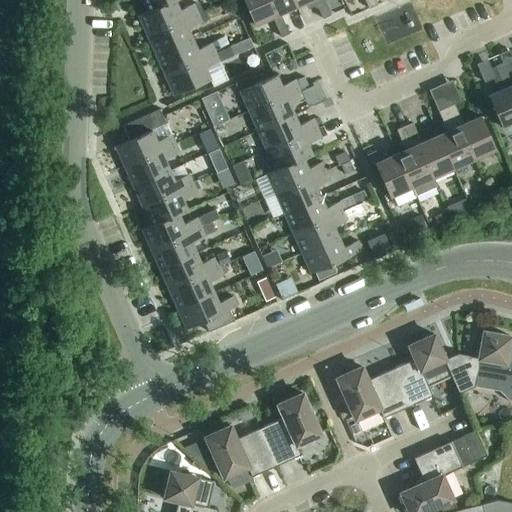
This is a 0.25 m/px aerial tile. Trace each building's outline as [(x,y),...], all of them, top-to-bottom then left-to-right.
[(137,16),(147,37),(198,14),(194,4),(179,11),(174,1),(174,0),(146,13),(146,12),(137,16)] [(140,0),(146,12),(146,13),(174,0),(174,1),(176,0),(140,0)] [(272,18),(276,28),(284,24),(280,14),(276,16),(268,0),(242,0),(254,26),(272,18)] [(293,0),(268,0),(276,16),(280,14),(297,7),(293,0)] [(293,0),(297,7),(304,3),(305,5),(318,10),(326,7),(323,0),(293,0)] [(373,0),(364,0),(368,9),(377,6),(373,0)] [(326,7),(318,10),(322,20),(330,16),(326,7)] [(205,11),(198,14),(202,23),(209,20),(205,11)] [(147,37),(155,56),(192,40),(187,30),(202,23),(198,14),(147,37)] [(284,24),(276,28),(280,38),(289,34),(284,24)] [(221,39),(211,44),(215,52),(225,47),(221,39)] [(249,39),(237,45),(240,53),(253,47),(249,39)] [(155,56),(164,76),(215,53),(215,52),(211,44),(197,50),(192,40),(155,56)] [(229,47),(215,53),(220,62),(233,56),(229,47)] [(215,53),(164,76),(173,96),(210,80),(205,69),(220,62),(215,53)] [(494,67),(499,78),(507,75),(502,64),(494,67)] [(499,78),(504,89),(508,87),(511,96),(511,85),(511,86),(507,75),(499,78)] [(239,92),(248,112),(299,89),(295,80),(281,86),(276,76),(239,92)] [(306,87),(302,77),(295,80),(299,89),(306,87)] [(452,77),(429,88),(439,109),(462,98),(452,77)] [(511,96),(508,87),(504,89),(488,96),(502,128),(511,123),(511,96)] [(248,112),(257,132),(294,116),(289,105),(304,99),(299,89),(248,112)] [(225,123),(213,96),(203,100),(214,128),(225,123)] [(445,109),(450,119),(458,115),(454,105),(445,109)] [(115,147),(124,168),(175,145),(171,135),(156,142),(151,131),(166,125),(159,110),(123,126),(129,141),(115,147)] [(450,119),(454,129),(459,127),(473,160),(495,150),(480,117),(463,125),(458,115),(450,119)] [(257,132),(266,152),(317,129),(313,119),(298,126),(294,116),(257,132)] [(318,117),(313,119),(317,129),(322,126),(318,117)] [(396,155),(411,188),(415,197),(436,188),(432,178),(417,145),(413,147),(408,137),(416,134),(412,124),(396,131),(403,147),(405,151),(396,155)] [(322,126),(317,129),(321,138),(327,135),(323,126),(322,126)] [(459,127),(454,129),(438,136),(452,169),(473,160),(459,127)] [(266,152),(274,171),(275,171),(302,159),(303,159),(311,155),(307,145),(321,138),(317,129),(266,152)] [(212,142),(215,141),(210,130),(197,136),(202,147),(212,142)] [(421,144),(416,134),(408,137),(413,147),(417,145),(432,178),(452,169),(438,136),(421,144)] [(124,168),(133,187),(169,171),(164,161),(179,154),(175,145),(124,168)] [(411,188),(396,155),(379,162),(375,152),(366,155),(371,166),(374,165),(389,197),(411,188)] [(334,158),(338,166),(349,161),(345,153),(334,158)] [(216,174),(227,169),(223,159),(212,164),(216,174)] [(245,159),(236,161),(240,178),(249,176),(245,159)] [(266,175),(275,195),(326,172),(322,163),(307,169),(303,159),(302,159),(275,171),(274,171),(266,175)] [(349,161),(338,166),(341,174),(344,173),(345,175),(354,171),(349,161)] [(141,207),(193,184),(188,175),(186,176),(182,165),(169,171),(133,187),(141,207)] [(275,195),(284,215),(320,198),(315,188),(330,181),(326,172),(275,195)] [(141,207),(150,226),(150,227),(178,214),(178,215),(187,211),(182,200),(197,193),(193,184),(141,207)] [(351,197),(355,206),(367,201),(363,192),(351,197)] [(477,198),(480,205),(492,200),(489,193),(477,198)] [(284,215),(292,234),(344,212),(339,202),(325,208),(320,198),(284,215)] [(451,218),(457,215),(453,205),(446,208),(451,218)] [(361,215),(357,206),(344,212),(348,221),(361,215)] [(219,220),(215,210),(197,218),(201,227),(211,223),(219,220)] [(292,234),(301,254),(338,238),(333,227),(348,221),(344,212),(292,234)] [(433,218),(436,225),(447,220),(444,213),(433,218)] [(141,230),(150,250),(201,227),(197,218),(183,224),(178,215),(178,214),(150,227),(150,226),(141,230)] [(404,238),(426,228),(421,216),(399,225),(404,238)] [(215,232),(211,223),(201,227),(206,237),(215,232)] [(150,250),(159,270),(196,254),(191,243),(206,237),(201,227),(150,250)] [(373,256),(390,249),(384,235),(367,242),(373,256)] [(338,238),(301,254),(310,274),(314,273),(318,281),(336,273),(332,265),(361,251),(357,241),(342,248),(338,238)] [(159,270),(168,290),(230,262),(226,253),(200,264),(196,254),(159,270)] [(168,290),(177,309),(213,293),(209,283),(236,271),(231,261),(230,262),(168,290)] [(274,298),(270,287),(260,291),(264,302),(274,298)] [(213,293),(177,309),(186,330),(237,307),(232,297),(218,303),(213,293)] [(233,322),(228,311),(203,322),(208,333),(233,322)] [(457,354),(445,360),(444,360),(451,377),(458,394),(474,387),(498,392),(511,404),(511,403),(511,349),(508,349),(510,337),(483,332),(478,358),(457,354)] [(414,360),(391,370),(407,407),(432,396),(428,387),(451,377),(444,360),(445,360),(433,335),(408,346),(414,360)] [(407,407),(391,370),(367,381),(361,367),(336,379),(354,420),(378,409),(382,418),(407,407)] [(282,419),(259,429),(276,466),(301,455),(296,446),(321,435),(302,394),(276,405),(282,419)] [(253,418),(249,409),(226,420),(228,424),(239,419),(241,424),(253,418)] [(276,466),(259,429),(235,440),(229,426),(204,437),(223,479),(247,468),(251,477),(276,466)] [(359,426),(351,430),(353,436),(362,433),(359,426)] [(450,442),(461,467),(486,456),(475,431),(450,442)] [(442,476),(461,467),(450,442),(413,459),(424,483),(400,493),(408,511),(426,511),(439,506),(441,511),(452,511),(457,511),(442,476)] [(214,466),(195,444),(184,449),(209,472),(214,466)] [(178,502),(175,511),(217,511),(218,510),(208,508),(214,482),(170,472),(163,499),(178,502)] [(511,511),(511,503),(496,501),(457,511),(452,511),(511,511)]
